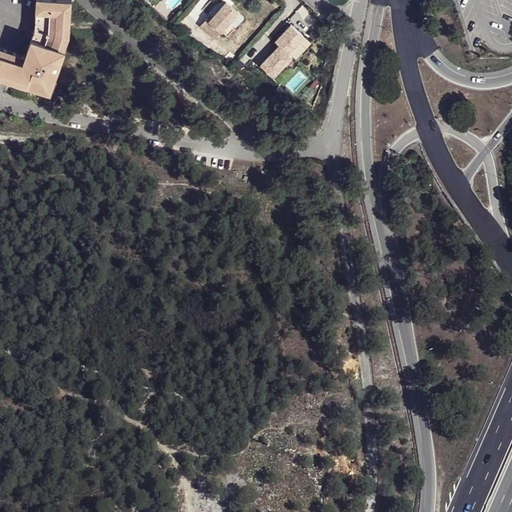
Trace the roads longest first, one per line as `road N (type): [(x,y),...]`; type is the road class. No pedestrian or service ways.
road 1 (track): [(339,184),(375,438),(376,511)]
road 2 (motorway): [(380,210),(431,438),(425,511)]
road 3 (motorway): [(382,0),(367,122),(380,210)]
road 4 (residential): [(357,17),(338,112),(339,184)]
road 5 (motorway): [(511,76),(482,82),(452,71),(432,45),(420,0)]
road 6 (secondary): [(432,127),(401,0)]
